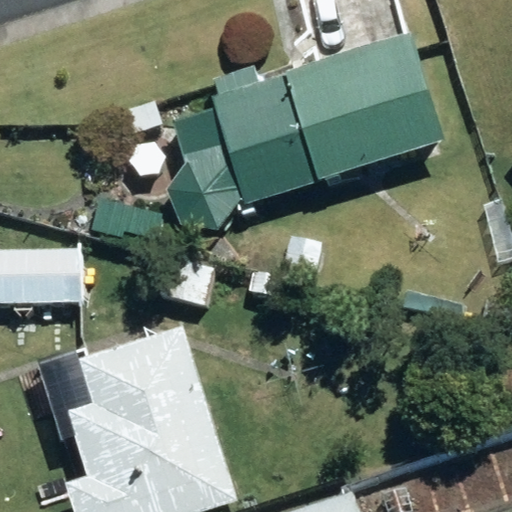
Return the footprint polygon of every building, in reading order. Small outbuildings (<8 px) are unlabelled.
[(189,231),(224,236),(252,202),(255,211),(458,148),(425,41),(223,104),(225,112),(182,126),(196,169),(175,194),(189,231)] [(128,119),(135,140),(168,128),(161,108),(128,119)] [(289,268),(321,275),(326,253),(293,246),(289,268)] [(0,255),(0,304),(89,305),(89,254),(0,255)] [(109,290),(137,291),(137,270),(110,269),(109,290)] [(76,489),(83,511),(228,511),(248,506),(192,332),(87,365),(101,411),(79,418),(99,482),(76,489)] [(387,496),(392,511),(416,511),(409,489),(387,496)] [(371,511),(368,502),(335,511),(371,511)]
